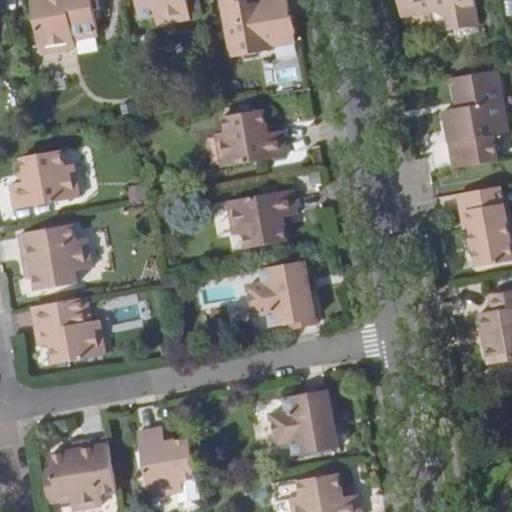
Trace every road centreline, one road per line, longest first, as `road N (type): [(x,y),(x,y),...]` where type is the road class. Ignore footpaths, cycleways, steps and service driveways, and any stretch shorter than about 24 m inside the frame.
road 1 (residential): [(397,340),(9,412)]
road 2 (tertiary): [(341,0),(397,340)]
road 3 (tertiary): [(397,340),(429,511)]
